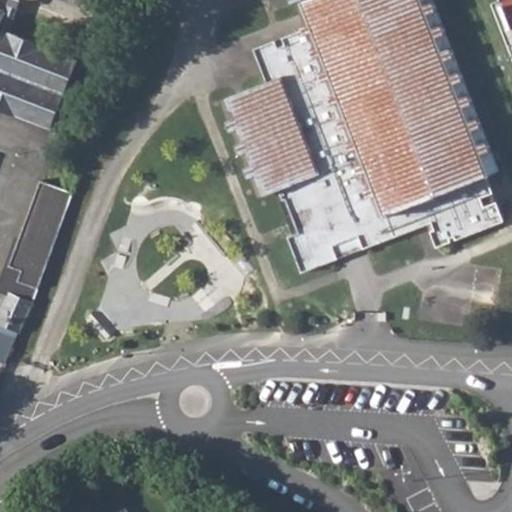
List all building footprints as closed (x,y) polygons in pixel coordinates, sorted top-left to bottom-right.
[(278,46),(275,39),(254,48),(268,82),(223,101),(259,194),(278,187),(283,198),(285,197),(298,231),(288,235),(302,271),(349,253),(430,222),(433,230),(430,231),(437,246),(450,241),(449,237),(455,235),(456,238),(503,220),(496,201),(483,206),(480,197),(493,192),(486,173),(496,170),(430,0),(304,0),(296,3),(305,27),(282,37),(284,44),(278,46)] [(0,107),(50,127),(77,58),(8,31),(1,49),(0,48),(0,25),(5,12),(0,9),(0,107)] [(40,179),(8,264),(21,269),(17,280),(37,287),(67,205),(73,191),(40,179)] [(0,309),(0,321),(20,330),(33,300),(8,291),(0,309)] [(42,487),(34,492),(37,495),(44,491),(42,487)]
